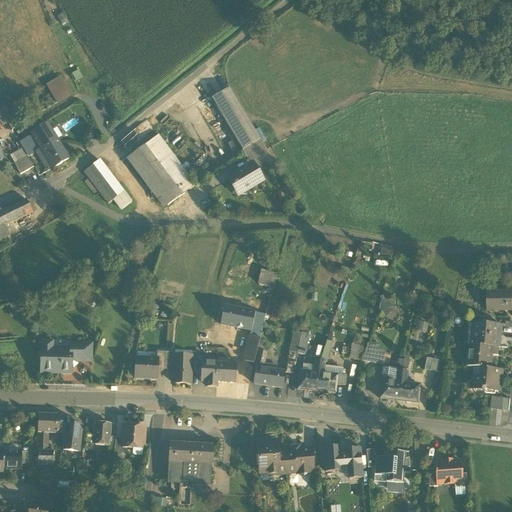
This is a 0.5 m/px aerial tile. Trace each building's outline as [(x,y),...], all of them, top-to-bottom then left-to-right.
[(78,70),(71,73),(75,82),(83,79),(78,70)] [(61,78),(46,84),(56,103),(71,95),(61,78)] [(242,150),(259,140),(229,89),(211,99),(242,150)] [(0,102),(0,106),(7,114),(11,111),(2,100),(0,102)] [(32,134),(41,149),(56,139),(47,125),(32,134)] [(24,151),(27,157),(41,149),(32,134),(19,142),(24,151)] [(158,136),(144,146),(131,156),(167,206),(181,196),(195,185),(158,136)] [(68,159),(56,139),(41,149),(53,169),(68,159)] [(247,158),(248,161),(266,150),(259,140),(242,150),(247,158)] [(27,157),(24,151),(11,156),(15,164),(27,157)] [(14,165),(20,175),(33,168),(27,157),(15,164),(14,165)] [(106,205),(112,201),(122,194),(98,161),(84,174),(106,205)] [(229,179),(239,195),(261,181),(251,166),(229,179)] [(123,193),(122,194),(112,201),(120,213),(132,205),(123,193)] [(0,211),(0,240),(9,236),(5,226),(17,221),(33,212),(26,200),(10,208),(9,206),(0,211)] [(394,248),(381,246),(379,258),(391,259),(394,248)] [(357,259),(352,264),(357,270),(362,265),(357,259)] [(276,274),(261,270),(257,285),(272,289),(276,274)] [(511,292),(487,293),(487,311),(511,310),(511,292)] [(380,297),(377,308),(386,316),(392,310),(390,308),(392,306),(387,301),(385,302),(380,297)] [(21,315),(18,307),(10,310),(8,311),(10,319),(21,315)] [(158,311),(147,307),(145,314),(156,317),(158,311)] [(220,325),(251,331),(254,313),(223,308),(220,325)] [(266,316),(254,313),(251,331),(251,336),(260,339),(266,316)] [(419,321),(417,331),(427,333),(428,323),(419,321)] [(474,334),(473,346),(499,348),(501,326),(473,323),(472,334),(474,334)] [(293,374),(297,355),(302,334),(294,332),(285,372),(293,374)] [(308,336),(302,334),(297,355),(303,357),(308,336)] [(258,347),(260,339),(251,336),(247,348),(257,351),(258,347)] [(326,341),(320,361),(325,362),(327,362),(332,342),(326,341)] [(41,373),(71,374),(71,368),(73,368),(77,364),(77,362),(75,362),(75,358),(74,358),(74,350),(70,350),(51,349),(51,343),(42,343),(42,349),(41,349),(41,352),(40,352),(39,354),(39,358),(40,359),(41,359),(41,373)] [(350,358),(360,359),(363,345),(352,343),(350,358)] [(77,362),(91,362),(91,345),(70,344),(70,350),(74,350),(74,358),(75,358),(75,362),(77,362)] [(498,356),(499,348),(473,346),(471,345),(470,359),(473,359),(472,368),(477,368),(491,369),(492,356),(498,356)] [(256,369),(264,370),(267,349),(258,347),(257,351),(259,351),(254,369),(256,369)] [(254,364),(257,351),(247,348),(244,361),(254,364)] [(363,361),(383,365),(385,352),(377,351),(366,349),(363,361)] [(157,368),(166,369),(166,353),(157,352),(157,360),(157,368)] [(175,353),(166,353),(166,369),(173,369),(174,356),(175,356),(175,353)] [(173,383),(190,384),(191,357),(190,357),(190,360),(184,360),(184,356),(175,356),(174,356),(173,369),(173,383)] [(135,379),(156,380),(157,368),(157,360),(146,359),(145,362),(136,362),(135,379)] [(424,370),(430,371),(432,360),(426,359),(424,370)] [(216,387),(216,382),(217,363),(202,362),(202,382),(207,382),(207,387),(216,387)] [(236,364),(217,363),(216,382),(236,383),(236,364)] [(314,367),(314,366),(303,364),(302,372),(313,373),(314,367)] [(324,368),(324,374),(337,376),(342,376),(343,368),(325,366),(324,368)] [(383,368),(382,377),(392,378),(393,375),(390,374),(391,369),(383,368)] [(474,375),(473,384),(472,390),(477,390),(497,392),(499,381),(501,381),(502,371),(491,369),(477,368),(476,376),(474,375)] [(254,384),(260,385),(261,377),(270,378),(271,371),(264,370),(256,369),(254,384)] [(284,372),(271,371),(270,378),(261,377),(260,385),(282,388),(284,372)] [(297,390),(316,392),(318,374),(313,373),(302,372),(299,371),(297,390)] [(324,374),(318,374),(316,392),(335,394),(336,385),(337,376),(324,374)] [(342,376),(337,376),(336,385),(344,386),(345,377),(342,376)] [(380,399),(399,401),(401,383),(396,382),(392,382),(382,381),(380,399)] [(406,384),(401,383),(399,401),(418,403),(420,385),(406,384)] [(39,415),(39,432),(47,432),(58,433),(58,423),(58,416),(39,415)] [(95,423),(94,436),(93,445),(94,445),(108,446),(109,446),(109,437),(111,424),(95,423)] [(63,450),(79,452),(82,427),(72,426),(70,436),(65,435),(63,450)] [(132,448),(143,449),(145,427),(123,426),(122,438),(122,448),(132,448)] [(47,452),(47,432),(39,432),(38,452),(47,452)] [(94,450),(94,445),(93,445),(94,436),(86,435),(85,449),(94,450)] [(122,438),(115,438),(114,452),(114,454),(122,455),(122,448),(122,438)] [(277,475),(286,475),(285,454),(278,455),(277,443),(276,442),(267,443),(266,441),(257,442),(259,469),(260,469),(260,473),(269,473),(269,474),(277,474),(277,475)] [(197,484),(210,484),(213,447),(170,445),(169,464),(172,464),(172,471),(171,471),(170,482),(183,483),(183,472),(186,473),(186,467),(183,466),(183,464),(198,465),(197,484)] [(21,464),(29,464),(31,453),(31,447),(21,447),(21,453),(21,464)] [(292,454),(285,454),(286,475),(296,474),(296,475),(299,475),(304,478),(308,474),(311,474),(311,473),(313,473),(311,449),(300,450),(299,447),(291,448),(292,454)] [(359,449),(351,450),(351,453),(347,453),(337,454),(336,447),(323,448),(325,472),(338,471),(338,467),(348,466),(349,480),(362,478),(359,449)] [(21,453),(3,452),(3,456),(3,469),(21,469),(21,464),(21,453)] [(38,465),(53,466),(53,452),(47,452),(38,452),(38,465)] [(386,483),(403,484),(404,473),(410,474),(409,458),(405,460),(406,453),(392,452),(391,460),(387,460),(385,455),(381,457),(381,459),(376,458),(375,461),(375,468),(374,476),(386,477),(386,483)] [(367,461),(367,469),(375,468),(375,461),(374,461),(367,461)] [(82,472),(91,473),(92,463),(83,462),(82,472)] [(454,484),(455,489),(465,488),(464,479),(461,479),(460,463),(452,463),(443,464),(440,464),(440,463),(433,463),(434,467),(435,468),(436,469),(437,482),(444,482),(444,484),(454,484)] [(183,472),(183,483),(197,484),(198,465),(183,464),(183,466),(186,467),(186,473),(183,472)] [(428,470),(429,488),(438,487),(437,482),(436,469),(428,470)] [(402,494),(403,484),(386,483),(385,493),(402,494)] [(38,495),(55,497),(56,489),(39,487),(38,495)] [(166,500),(152,498),(151,508),(165,510),(166,500)]
